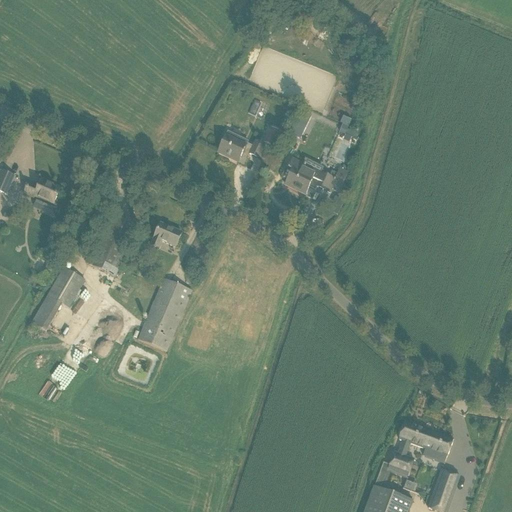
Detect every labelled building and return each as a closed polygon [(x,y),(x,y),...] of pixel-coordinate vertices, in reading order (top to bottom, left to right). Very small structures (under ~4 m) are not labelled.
[(295,123),(290,135),(296,138),(305,120),(299,117),(295,123)] [(281,134),(271,128),(263,143),(273,148),(281,134)] [(223,144),(218,153),(219,153),(220,152),(231,157),(230,159),(238,162),(242,154),(243,151),(250,155),(262,161),(267,152),(268,148),(256,142),(253,148),(247,145),(248,142),(228,132),(226,137),(223,144)] [(287,170),(292,172),(285,185),(305,195),(310,184),(311,185),(311,184),(329,193),(335,181),(343,184),(348,173),(340,170),(335,180),(323,174),(322,176),(305,167),(306,165),(305,164),(304,165),(302,165),(292,160),(287,170)] [(0,192),(7,196),(15,177),(0,171),(0,172),(0,192)] [(25,192),(24,194),(37,199),(38,197),(47,201),(42,212),(56,218),(60,208),(57,207),(58,206),(54,204),(56,199),(60,189),(54,187),(41,181),(39,187),(29,183),(25,192)] [(114,213),(109,222),(89,266),(115,278),(139,225),(114,213)] [(161,225),(157,234),(151,246),(158,249),(161,243),(175,249),(182,234),(161,225)] [(85,281),(64,269),(31,324),(46,333),(62,305),(69,309),(85,281)] [(192,292),(164,281),(163,280),(137,341),(166,353),(192,292)] [(374,488),(365,511),(409,511),(413,502),(384,491),(381,490),(389,469),(408,476),(413,460),(405,457),(410,445),(424,450),(447,458),(453,441),(405,423),(399,440),(403,442),(398,455),(394,453),(389,466),(383,464),(374,488)] [(444,511),(458,476),(440,470),(426,508),(436,511),(444,511)]
